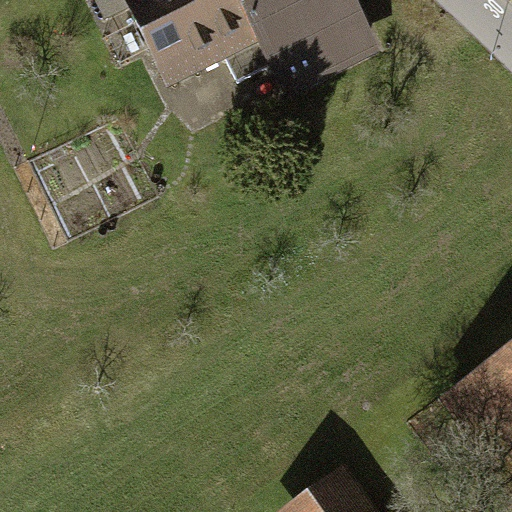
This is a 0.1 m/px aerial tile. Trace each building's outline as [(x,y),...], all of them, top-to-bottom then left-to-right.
[(212,56),(184,0),(96,0),(107,19),(130,8),(166,79),(212,56)] [(223,50),(261,31),(245,0),(184,0),(212,56),(223,50)] [(366,48),(342,0),(245,0),(261,31),(223,50),(239,83),(272,67),(283,89),(366,48)] [(511,356),(452,399),(511,481),(511,356)] [(379,511),(343,462),(274,511),(379,511)]
